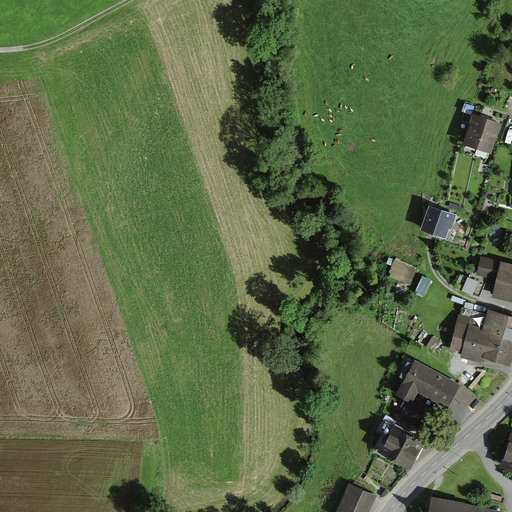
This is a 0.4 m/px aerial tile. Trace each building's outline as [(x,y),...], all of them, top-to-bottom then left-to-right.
[(467,140),(479,144),(488,118),(475,114),(467,140)] [(488,118),(479,144),(490,148),(499,122),(488,118)] [(450,214),(426,206),(419,228),(443,236),(450,214)] [(511,295),(511,289),(511,262),(501,260),(501,262),(482,257),(479,272),(498,277),(494,291),(511,295)] [(419,294),(426,296),(430,281),(422,280),(419,294)] [(484,328),(511,335),(511,315),(490,309),(484,328)] [(511,349),(511,335),(484,328),(471,324),(473,317),(460,314),(451,345),(509,361),(511,349)] [(431,340),(429,353),(446,355),(448,342),(431,340)] [(453,386),(405,362),(390,392),(406,400),(412,388),(443,405),(453,386)] [(421,439),(394,424),(382,447),(409,461),(421,439)] [(511,431),(502,462),(511,464),(511,431)] [(369,511),(378,494),(349,481),(334,511),(369,511)] [(464,501),(433,495),(429,511),(500,511),(501,511),(463,503),(464,501)]
